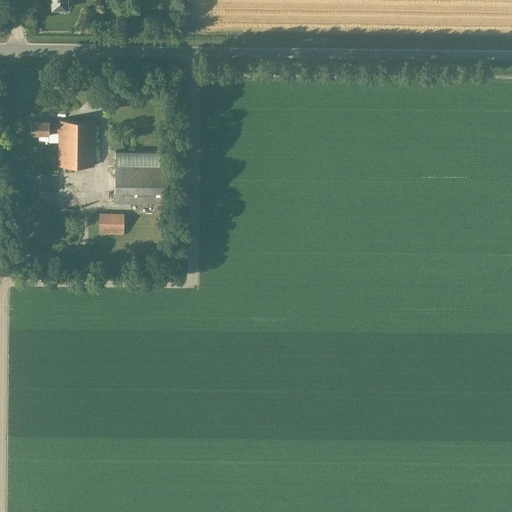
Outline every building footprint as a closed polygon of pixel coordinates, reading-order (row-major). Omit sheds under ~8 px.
[(51,0),(52,8),(66,8),(66,7),(68,7),(70,5),(71,3),(70,0),(69,0),(51,0)] [(58,132),(58,165),(93,165),(94,121),(58,120),(58,123),(48,123),(48,121),(30,121),(30,134),(48,134),(48,132),(58,132)] [(166,165),(115,164),(114,202),(166,202),(166,165)] [(55,198),(56,175),(45,175),(45,184),(50,184),(49,198),(55,198)] [(98,213),(98,233),(123,233),(123,213),(98,213)]
